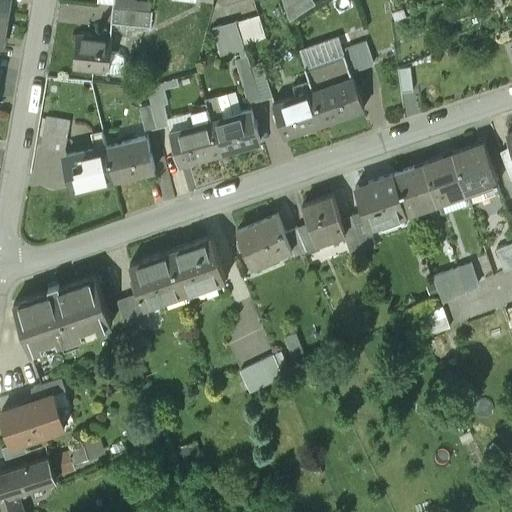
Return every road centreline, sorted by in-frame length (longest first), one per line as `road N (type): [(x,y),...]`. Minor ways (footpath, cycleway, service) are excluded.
road 1 (residential): [(3,266),(511,101)]
road 2 (residential): [(52,0),(3,266)]
